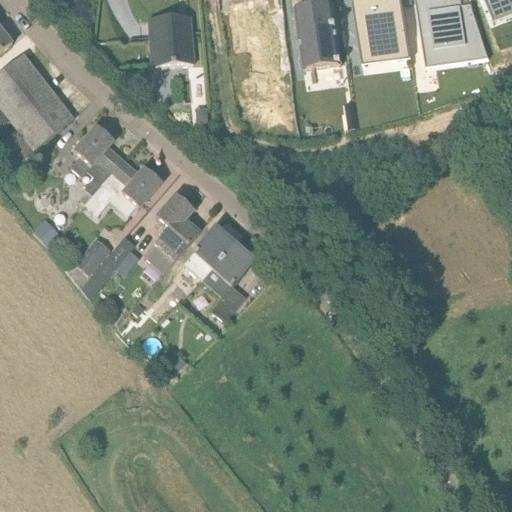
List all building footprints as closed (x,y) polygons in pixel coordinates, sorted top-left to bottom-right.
[(409,61),(399,0),(390,0),(352,6),(361,59),(389,55),(391,64),(409,61)] [(463,12),(461,0),(415,0),(422,41),(433,39),(435,55),(464,50),(467,68),(489,65),(472,11),(463,12)] [(511,0),(483,0),(494,24),(511,16),(511,0)] [(341,68),(332,9),(294,14),(303,73),(341,68)] [(257,66),(281,62),(275,17),(234,23),(237,49),(254,47),(257,66)] [(179,26),(179,22),(147,25),(151,72),(193,69),(189,25),(179,26)] [(0,57),(11,48),(0,34),(0,57)] [(0,131),(9,124),(23,141),(10,151),(17,160),(23,156),(26,159),(33,154),(71,124),(21,61),(0,77),(0,131)] [(345,118),(347,134),(359,133),(356,116),(345,118)] [(80,205),(84,209),(122,165),(107,152),(112,146),(95,131),(94,132),(93,131),(71,156),(79,163),(70,172),(81,184),(87,177),(93,182),(83,194),(87,197),(80,205)] [(122,165),(84,209),(95,219),(112,198),(118,203),(122,200),(138,213),(160,187),(143,173),(138,179),(122,165)] [(184,235),(189,229),(184,225),(193,215),(174,200),(155,222),(167,233),(164,236),(171,242),(175,238),(180,242),(186,236),(184,235)] [(31,235),(46,250),(59,238),(43,223),(31,235)] [(171,242),(164,236),(143,260),(164,278),(199,237),(189,229),(184,235),(186,236),(180,242),(175,238),(171,242)] [(203,285),(233,250),(214,234),(215,233),(213,232),(192,257),(193,258),(183,269),(203,285)] [(94,243),(74,268),(89,280),(109,255),(94,243)] [(91,281),(101,290),(131,255),(134,252),(124,243),(121,246),(91,281)] [(251,265),(233,250),(203,285),(221,300),(209,315),(224,327),(245,302),(231,290),(252,265),(251,264),(251,265)] [(149,315),(167,294),(157,285),(139,306),(146,313),(149,315)] [(141,319),(146,313),(139,306),(133,312),(141,319)] [(179,369),(169,359),(160,367),(170,378),(179,369)]
